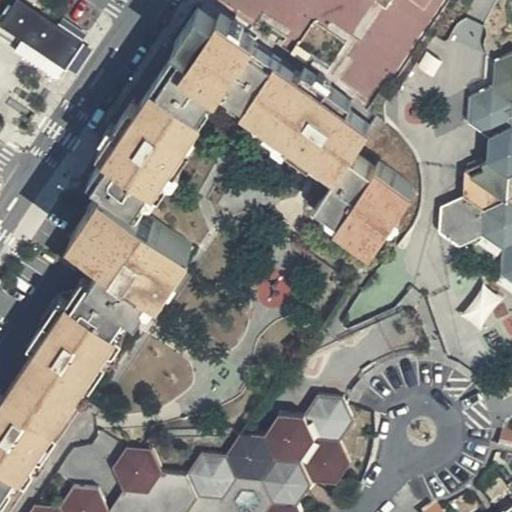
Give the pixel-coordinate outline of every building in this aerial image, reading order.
[(13,9),(0,27),(0,40),(60,81),(78,54),(13,9)] [(210,21),(191,10),(167,45),(172,49),(133,108),(127,104),(96,153),(101,156),(85,181),(100,189),(68,238),(102,261),(86,286),(79,281),(65,303),(58,299),(25,348),(32,353),(0,398),(0,511),(4,511),(7,510),(0,505),(0,497),(13,478),(24,485),(55,438),(49,434),(81,387),(88,391),(121,341),(107,332),(122,310),(130,315),(145,291),(157,300),(190,250),(132,210),(147,187),(152,190),(184,140),(180,137),(211,91),(260,123),(256,130),(306,162),(310,157),(335,174),(314,206),(337,221),(332,229),(367,252),(411,188),(375,165),(370,172),(346,157),(366,127),(343,110),(347,104),(297,72),(294,77),(246,45),(251,40),(214,17),(210,21)] [(511,60),(491,65),(491,90),(467,98),(465,122),(487,136),(486,161),(462,173),(460,200),(479,213),(478,238),(479,238),(498,250),(496,274),(511,285),(511,60)] [(479,213),(460,200),(438,209),(436,233),(455,247),(478,238),(479,213)] [(323,511),(336,494),(332,477),(346,455),(342,437),(352,423),(339,404),(312,403),(299,423),(276,422),(268,433),(244,434),(229,456),(203,453),(188,473),(162,471),(145,495),(124,492),(110,511),(106,511),(97,493),(72,491),(57,511),(32,511),(31,511),(323,511)] [(150,451),(126,448),(111,471),(124,492),(145,495),(162,471),(150,451)]
